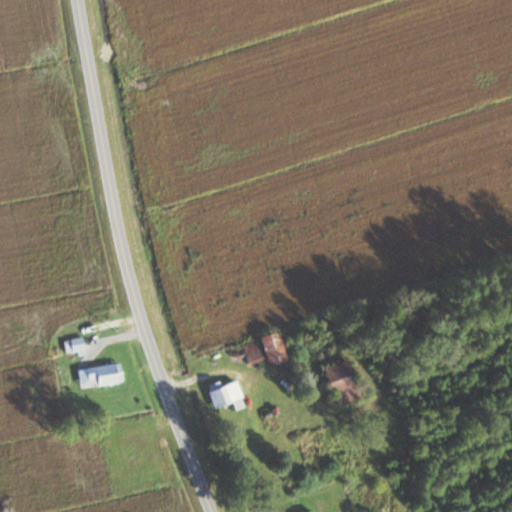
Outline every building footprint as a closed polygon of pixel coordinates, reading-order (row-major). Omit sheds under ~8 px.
[(285,360),(275,330),(256,337),(265,366),(285,360)] [(65,339),(67,353),(83,351),(82,338),(65,339)] [(320,369),(334,407),(358,398),(344,360),(320,369)] [(93,379),(95,387),(121,381),(117,362),(84,369),(86,381),(93,379)] [(206,391),(212,408),(230,401),(233,410),(244,406),(234,380),(206,391)]
